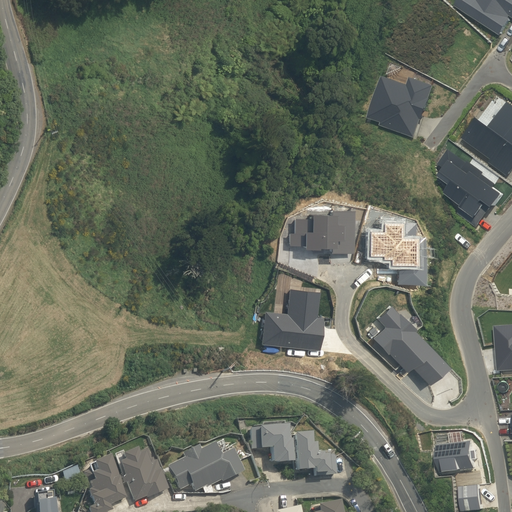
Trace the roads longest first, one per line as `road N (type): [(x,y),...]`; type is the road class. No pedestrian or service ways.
road 1 (tertiary): [(417,511),(368,429),(335,402),(289,384),(184,392),(0,448)]
road 2 (residential): [(511,219),(470,270),(460,302),(505,511)]
road 3 (tertiary): [(0,205),(26,123),(0,0)]
road 4 (residential): [(368,511),(351,489),(330,483),(222,499)]
